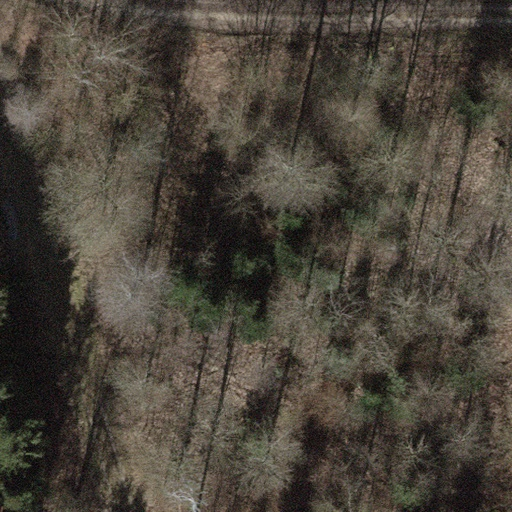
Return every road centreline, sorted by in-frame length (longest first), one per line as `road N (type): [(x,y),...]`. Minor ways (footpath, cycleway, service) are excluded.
road 1 (track): [(122,511),(0,94)]
road 2 (track): [(140,0),(193,20),(511,18)]
